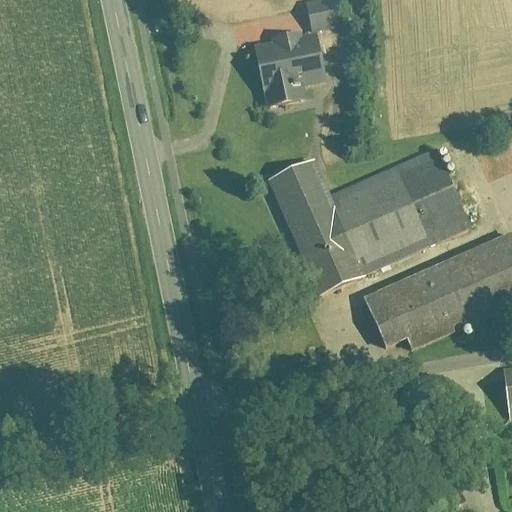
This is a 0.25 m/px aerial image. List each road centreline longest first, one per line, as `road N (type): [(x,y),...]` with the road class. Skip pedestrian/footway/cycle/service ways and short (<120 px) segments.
road 1 (tertiary): [(198,411),(111,0)]
road 2 (residential): [(198,411),(511,354)]
road 3 (track): [(0,459),(198,411)]
